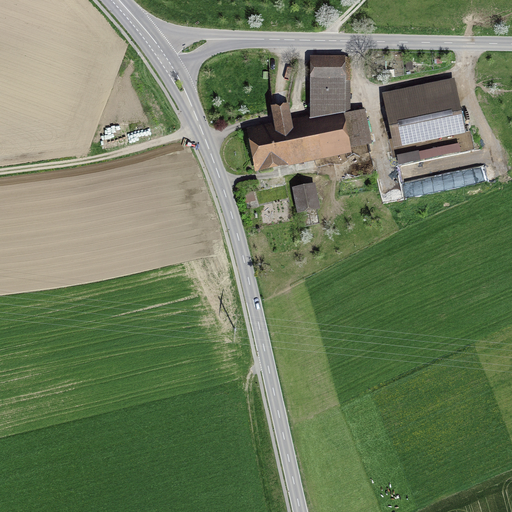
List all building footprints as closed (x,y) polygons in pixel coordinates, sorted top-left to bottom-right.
[(341,60),(314,60),(314,80),(316,80),(320,104),(341,100),(337,79),(342,79),(341,60)] [(425,86),(387,94),(398,146),(460,133),(452,94),(428,99),(425,86)] [(368,126),(342,131),(340,117),(291,126),(288,109),(271,112),(275,128),(253,132),(259,163),(371,142),(368,126)] [(419,151),(419,150),(396,154),(399,164),(461,151),(459,142),(419,151)] [(455,174),(457,186),(491,178),(489,166),(455,174)] [(316,209),(312,189),(296,192),(300,212),(316,209)] [(246,202),(256,200),(254,191),(244,193),(246,202)]
